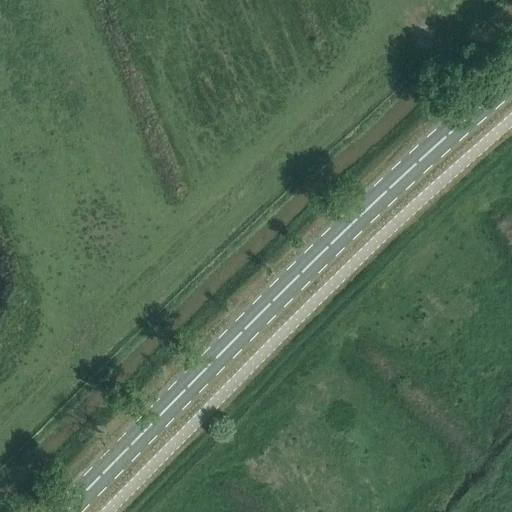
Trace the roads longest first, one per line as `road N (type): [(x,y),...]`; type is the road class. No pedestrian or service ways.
road 1 (track): [(0,438),(343,92),(451,0)]
road 2 (primary): [(64,511),(291,280),(511,79)]
